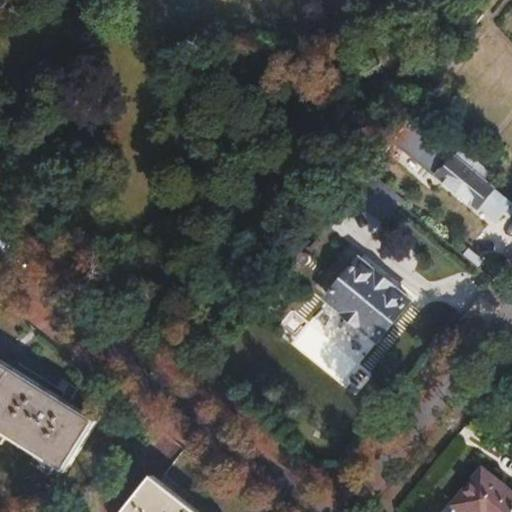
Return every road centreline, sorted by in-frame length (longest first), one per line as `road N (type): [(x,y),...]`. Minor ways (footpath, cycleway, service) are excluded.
road 1 (residential): [(0,260),(306,511)]
road 2 (residential): [(342,511),(511,309)]
